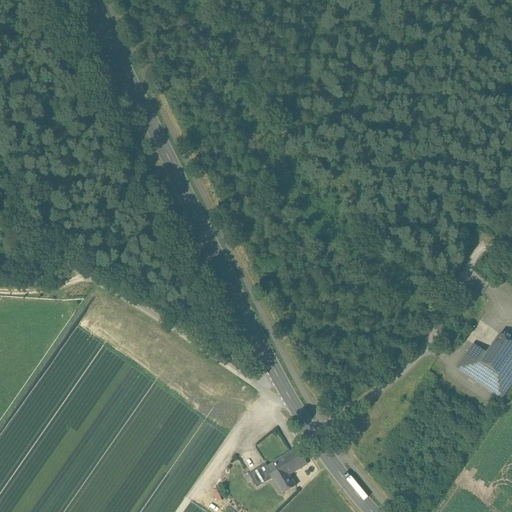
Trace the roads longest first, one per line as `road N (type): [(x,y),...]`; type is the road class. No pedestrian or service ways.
road 1 (primary): [(275,367),(89,0)]
road 2 (unclassified): [(313,432),(381,389),(421,349),(488,239),(511,258)]
road 3 (unclassified): [(0,237),(155,315),(253,382)]
